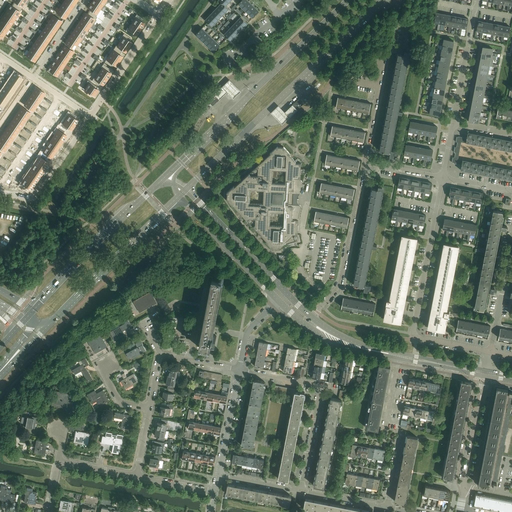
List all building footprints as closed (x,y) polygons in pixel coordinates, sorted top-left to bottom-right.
[(20,0),(12,0),(15,2),(14,4),(21,10),(26,3),(25,3),(20,0)] [(95,0),(93,0),(91,3),(99,9),(100,10),(103,6),(104,5),(95,0)] [(65,1),(62,5),(70,10),(73,6),(65,1)] [(246,11),(252,4),(249,1),(242,7),(246,11)] [(229,9),(226,6),(222,2),(219,6),(225,13),(229,9)] [(91,3),(88,8),(91,10),(89,12),(96,17),(98,14),(97,13),(99,9),(91,3)] [(10,5),(8,9),(17,16),(21,10),(14,4),(12,7),(10,5)] [(250,14),(256,8),(252,4),(246,11),(250,14)] [(62,5),(59,8),(68,14),(70,10),(62,5)] [(225,13),(219,6),(215,10),(222,16),(225,13)] [(59,8),(56,13),(65,18),(68,14),(59,8)] [(259,11),(256,8),(250,14),(253,18),(259,11)] [(8,9),(5,14),(14,20),(17,16),(8,9)] [(222,16),(215,10),(212,13),(219,20),(219,19),(222,16)] [(86,13),(83,17),(94,24),(96,20),(95,20),(97,17),(96,17),(89,12),(88,15),(86,13)] [(219,20),(212,13),(209,17),(215,23),(219,20)] [(5,14),(2,18),(11,25),(14,20),(5,14)] [(53,15),(50,20),(59,25),(62,21),(53,15)] [(131,23),(132,24),(140,29),(144,24),(141,22),(143,19),(137,15),(131,23)] [(83,17),(80,21),(90,27),(90,28),(91,28),(94,24),(83,17)] [(215,23),(209,17),(205,20),(212,27),(215,23)] [(248,23),(241,17),(238,20),(244,27),(248,23)] [(2,18),(0,20),(0,23),(8,29),(11,25),(2,18)] [(50,20),(48,24),(56,29),(59,25),(50,20)] [(244,27),(238,20),(234,24),(241,30),(244,27)] [(80,21),(78,25),(87,31),(90,28),(90,27),(80,21)] [(0,23),(0,30),(5,34),(8,29),(0,23)] [(48,24),(45,28),(54,33),(56,29),(48,24)] [(127,28),(125,31),(132,35),(134,33),(137,35),(140,29),(132,24),(128,29),(127,28)] [(241,30),(234,24),(231,28),(237,34),(241,30)] [(78,25),(75,28),(84,34),(85,35),(87,31),(78,25)] [(45,28),(42,32),(51,37),(54,33),(45,28)] [(75,28),(73,32),(81,38),(82,38),(84,34),(75,28)] [(206,32),(202,28),(196,35),(199,38),(206,32)] [(237,34),(231,28),(227,31),(234,37),(237,34)] [(234,37),(227,31),(224,35),(227,38),(231,41),(234,37)] [(42,32),(40,36),(48,41),(51,37),(42,32)] [(73,32),(70,36),(80,42),(81,43),(83,39),(84,39),(82,38),(81,38),(73,32)] [(209,35),(206,32),(199,38),(203,42),(209,35)] [(119,41),(120,42),(129,47),(132,43),(129,41),(130,38),(124,34),(119,41)] [(213,38),(209,35),(203,42),(207,45),(213,38)] [(40,36),(37,40),(45,45),(48,41),(40,36)] [(70,36),(68,39),(76,45),(77,46),(80,42),(70,36)] [(216,42),(213,38),(207,45),(210,48),(216,42)] [(68,39),(65,43),(74,49),(76,45),(68,39)] [(37,40),(34,43),(43,49),(45,45),(37,40)] [(116,45),(114,48),(121,52),(122,50),(125,52),(129,47),(120,42),(117,46),(116,45)] [(220,45),(216,42),(210,48),(214,52),(220,45)] [(34,43),(31,47),(40,53),(43,49),(34,43)] [(64,46),(60,52),(69,58),(70,58),(73,52),(64,46)] [(31,47),(29,51),(37,57),(40,53),(31,47)] [(114,48),(109,55),(119,61),(122,57),(119,55),(121,52),(114,48)] [(29,51),(26,56),(34,61),(37,57),(29,51)] [(60,52),(56,58),(65,64),(69,58),(60,52)] [(380,148),(380,151),(381,151),(383,152),(384,152),(388,152),(389,153),(390,153),(390,155),(390,157),(395,157),(396,157),(397,157),(397,156),(398,155),(398,154),(398,153),(398,152),(397,152),(397,151),(396,151),(391,150),(392,149),(392,148),(398,115),(398,113),(402,114),(403,111),(399,110),(400,104),(401,98),(401,97),(402,91),(403,91),(404,85),(405,79),(405,78),(406,72),(407,66),(408,66),(409,59),(409,58),(409,57),(410,53),(408,53),(407,53),(404,52),(404,55),(399,54),(398,54),(398,58),(397,61),(396,65),(396,68),(395,71),(395,74),(394,77),(393,80),(393,84),(392,87),(392,90),(391,93),(390,96),(390,100),(389,103),(388,106),(388,109),(387,112),(387,116),(386,119),(385,122),(385,125),(384,129),(384,132),(383,135),(382,138),(382,141),(381,144),(380,148)] [(109,55),(105,62),(111,66),(113,64),(116,66),(119,61),(109,55)] [(56,58),(52,64),(62,71),(66,65),(65,64),(56,58)] [(52,64),(48,70),(51,72),(50,73),(54,75),(54,74),(58,77),(62,71),(52,64)] [(102,68),(98,73),(107,79),(111,74),(108,72),(109,69),(103,65),(101,67),(102,68)] [(14,73),(11,77),(20,82),(23,78),(14,73)] [(94,78),(92,81),(98,85),(100,83),(103,85),(107,79),(98,73),(95,79),(94,78)] [(11,77),(9,81),(17,86),(20,82),(11,77)] [(229,80),(215,94),(220,99),(227,92),(234,99),(241,92),(229,80)] [(9,81),(6,85),(15,90),(17,86),(9,81)] [(88,84),(84,89),(85,90),(84,92),(90,95),(91,94),(94,96),(98,90),(88,84)] [(6,85),(3,89),(12,94),(15,90),(6,85)] [(36,87),(34,91),(42,97),(45,93),(36,87)] [(3,89),(1,93),(9,98),(12,94),(3,89)] [(34,91),(31,95),(40,100),(42,97),(34,91)] [(1,93),(0,93),(0,98),(6,102),(9,98),(1,93)] [(208,101),(213,106),(220,99),(215,94),(208,101)] [(31,95),(29,98),(37,104),(40,100),(31,95)] [(29,98),(27,102),(35,107),(37,104),(29,98)] [(299,99),(293,105),(292,105),(297,110),(304,104),(299,99)] [(27,102),(24,105),(33,111),(35,107),(27,102)] [(271,113),(282,125),(297,110),(292,105),(285,113),(278,106),(271,113)] [(22,107),(19,111),(28,117),(30,113),(22,107)] [(19,111),(17,114),(25,120),(28,117),(19,111)] [(68,114),(65,119),(75,125),(78,121),(74,119),(76,116),(70,112),(68,114)] [(17,114),(14,118),(23,124),(25,120),(17,114)] [(14,118),(12,121),(21,127),(23,124),(14,118)] [(62,124),(60,126),(67,130),(68,128),(71,130),(75,125),(65,119),(62,124)] [(12,121),(10,125),(18,130),(21,127),(12,121)] [(10,125),(7,128),(16,134),(18,130),(10,125)] [(54,135),(54,136),(63,141),(66,136),(63,134),(65,131),(59,127),(57,130),(58,130),(54,135)] [(7,128),(5,132),(14,137),(16,134),(7,128)] [(5,132),(3,135),(11,141),(14,137),(5,132)] [(468,133),(467,138),(466,143),(473,144),(475,134),(468,133)] [(52,134),(48,140),(59,147),(63,141),(54,136),(54,135),(52,134)] [(482,136),(475,134),(473,144),(480,145),(482,136)] [(3,135),(0,139),(9,144),(11,141),(3,135)] [(489,137),(482,136),(480,145),(487,147),(489,137)] [(497,138),(489,137),(487,147),(495,148),(497,138)] [(0,139),(0,138),(0,143),(6,148),(9,144),(0,139)] [(502,150),(504,140),(497,138),(495,148),(502,150)] [(45,145),(44,145),(46,147),(47,146),(55,152),(59,147),(48,140),(45,145)] [(511,141),(504,140),(502,150),(509,151),(511,141)] [(40,154),(41,155),(41,154),(48,159),(49,157),(51,158),(55,152),(47,146),(46,147),(43,152),(42,151),(40,154)] [(242,178),(240,180),(241,181),(239,182),(235,187),(234,186),(227,192),(228,193),(227,198),(227,199),(233,206),(234,205),(239,211),(238,212),(240,215),(241,214),(247,220),(253,227),(259,233),(258,234),(259,236),(260,236),(260,237),(261,236),(264,238),(267,242),(266,242),(270,247),(272,249),(273,249),(278,249),(279,250),(282,247),(286,243),(287,244),(295,242),(295,241),(296,241),(296,240),(297,240),(297,239),(297,238),(298,235),(299,218),(301,206),(300,205),(294,204),(293,204),(293,203),(293,202),(293,196),(294,196),(294,195),(293,195),(293,194),(296,194),(300,194),(302,184),(302,182),(301,180),(300,180),(301,164),(296,164),(298,162),(297,161),(296,160),(295,161),(290,155),(290,154),(284,147),(283,148),(278,147),(277,147),(270,153),(271,154),(265,159),(264,158),(262,160),(263,161),(256,167),(249,173),(243,179),(242,178)] [(41,155),(37,161),(46,167),(49,163),(46,161),(48,159),(41,154),(41,155)] [(463,160),(462,165),(461,170),(468,172),(470,162),(463,160)] [(35,164),(34,164),(44,171),(46,167),(37,161),(35,164)] [(477,163),(470,162),(468,172),(475,173),(477,163)] [(33,164),(31,167),(41,174),(44,171),(34,164),(35,164),(34,163),(33,164)] [(484,165),(477,163),(475,173),(482,174),(484,165)] [(491,166),(484,165),(482,174),(489,176),(491,166)] [(499,167),(491,166),(489,176),(497,177),(499,167)] [(31,167),(28,171),(39,178),(41,174),(31,167)] [(506,169),(499,167),(497,177),(504,179),(506,169)] [(26,175),(27,176),(27,175),(36,182),(39,178),(28,171),(26,175)] [(24,179),(34,186),(36,182),(27,175),(27,176),(24,179)] [(23,179),(21,182),(23,184),(21,186),(27,191),(29,188),(31,190),(34,186),(24,179),(23,178),(23,179)] [(355,282),(354,285),(355,285),(357,286),(358,286),(361,286),(360,290),(365,291),(369,291),(370,291),(371,291),(372,290),(372,289),(372,288),(372,287),(372,286),(371,286),(371,285),(370,285),(365,284),(366,283),(372,247),(374,247),(376,248),(377,245),(375,245),(373,244),(383,192),(383,191),(384,187),(379,186),(378,189),(376,189),(373,189),(373,188),(372,192),(371,195),(371,199),(370,202),(369,205),(369,208),(368,211),(368,214),(367,218),(366,221),(366,224),(365,227),(364,230),(364,234),(363,237),(363,240),(362,243),(361,247),(361,250),(360,253),(359,256),(359,259),(358,263),(358,266),(357,269),(356,272),(356,275),(355,278),(355,282)] [(490,287),(501,228),(502,228),(502,229),(506,230),(507,227),(502,226),(501,226),(504,216),(502,215),(503,212),(494,211),(475,307),(479,308),(478,310),(479,310),(479,309),(484,310),(484,307),(486,307),(489,291),(495,293),(496,288),(490,287)] [(403,236),(395,280),(391,300),(387,300),(386,304),(386,305),(388,305),(385,320),(400,323),(416,238),(403,236)] [(445,244),(432,309),(429,328),(444,331),(447,317),(448,317),(448,316),(449,312),(446,311),(458,246),(445,244)] [(213,278),(211,285),(199,348),(211,350),(212,341),(213,342),(216,342),(217,336),(214,336),(213,336),(224,280),(213,278)] [(145,296),(146,298),(139,302),(140,302),(144,309),(149,307),(148,306),(152,304),(152,305),(156,303),(150,292),(143,297),(145,296)] [(125,334),(123,331),(132,326),(130,321),(121,326),(120,324),(118,324),(116,325),(115,327),(116,329),(112,331),(119,343),(124,340),(121,336),(124,334),(125,334)] [(108,347),(101,335),(96,338),(96,337),(95,337),(96,338),(94,339),(94,338),(88,342),(91,347),(92,347),(96,354),(98,352),(97,349),(100,348),(101,349),(101,348),(101,347),(102,346),(104,349),(108,347)] [(143,345),(141,341),(136,344),(138,348),(133,350),(127,354),(129,358),(133,357),(133,358),(133,359),(146,351),(143,345)] [(85,367),(86,367),(86,366),(89,365),(85,358),(81,361),(83,364),(72,370),(75,375),(82,371),(88,383),(93,380),(87,369),(85,367)] [(137,371),(142,368),(139,362),(134,364),(137,371)] [(387,383),(390,371),(390,367),(379,365),(378,370),(376,381),(387,383)] [(169,370),(168,377),(177,379),(178,376),(177,376),(178,371),(169,370)] [(121,381),(125,389),(138,382),(134,374),(127,378),(125,373),(122,375),(124,380),(121,381)] [(177,379),(168,377),(166,385),(168,385),(167,389),(169,389),(174,390),(176,381),(177,382),(177,379)] [(408,386),(415,388),(416,380),(410,378),(408,386)] [(254,380),(248,411),(241,445),(252,447),(265,382),(254,380)] [(472,383),(458,380),(457,385),(461,386),(458,397),(468,399),(472,383)] [(384,399),(387,387),(387,383),(376,381),(373,397),(384,399)] [(440,384),(434,383),(432,391),(438,392),(438,393),(440,394),(442,387),(439,386),(440,384)] [(497,481),(502,455),(502,454),(511,456),(511,414),(510,414),(511,404),(511,392),(508,391),(508,390),(497,387),(478,485),(489,487),(489,486),(490,487),(491,484),(490,484),(490,480),(497,481)] [(175,390),(174,390),(169,389),(168,393),(164,392),(162,399),(165,399),(165,400),(166,400),(166,399),(173,401),(173,400),(172,400),(173,394),(174,394),(175,390)] [(97,395),(97,394),(95,391),(87,395),(92,403),(97,400),(100,405),(109,400),(103,390),(100,392),(100,393),(97,395)] [(57,391),(55,399),(54,404),(60,405),(59,407),(65,408),(65,407),(71,408),(71,410),(77,411),(79,400),(78,400),(78,401),(73,400),(74,395),(57,391)] [(301,393),(295,392),(294,396),(293,400),(304,402),(305,394),(305,393),(301,392),(301,393)] [(381,415),(384,403),(384,399),(373,397),(370,412),(381,415)] [(468,399),(458,397),(455,413),(465,415),(468,399)] [(331,398),(330,402),(328,412),(339,414),(342,400),(339,399),(338,399),(331,398)] [(293,400),(293,403),(290,416),(301,418),(304,402),(293,400)] [(160,414),(159,414),(169,416),(171,409),(173,409),(174,405),(168,404),(167,408),(161,407),(160,414)] [(403,414),(409,415),(411,407),(404,406),(403,414)] [(124,415),(124,414),(115,412),(114,418),(115,417),(123,419),(122,426),(121,426),(120,429),(124,429),(124,428),(129,429),(132,416),(127,415),(124,415)] [(328,412),(327,416),(325,427),(336,429),(339,414),(328,412)] [(378,431),(381,418),(381,415),(370,412),(367,428),(378,431)] [(465,415),(455,413),(452,429),(462,431),(465,415)] [(290,416),(290,419),(287,432),(298,434),(301,418),(290,416)] [(40,424),(40,422),(42,422),(43,419),(32,417),(32,418),(25,417),(23,426),(34,429),(35,423),(40,424)] [(157,425),(156,428),(157,428),(156,430),(165,431),(167,424),(168,421),(162,419),(161,423),(158,422),(157,425)] [(88,445),(90,434),(81,432),(81,430),(84,430),(85,425),(82,420),(79,422),(81,425),(81,426),(75,425),(74,431),(76,431),(74,442),(76,442),(76,443),(80,444),(80,443),(88,445)] [(325,427),(325,431),(322,442),(333,444),(336,429),(325,427)] [(462,431),(452,429),(449,445),(459,447),(462,431)] [(165,431),(156,430),(156,432),(155,432),(155,435),(155,436),(159,436),(158,440),(164,441),(165,437),(164,437),(165,431)] [(287,432),(287,434),(284,447),(295,449),(298,434),(287,432)] [(112,451),(112,452),(119,454),(119,451),(120,450),(119,450),(120,445),(122,446),(123,439),(107,436),(107,437),(103,436),(102,443),(106,444),(106,443),(114,444),(113,448),(112,447),(112,451)] [(405,445),(404,452),(415,454),(418,438),(407,436),(406,443),(405,442),(404,445),(405,445)] [(36,440),(35,448),(34,453),(45,455),(47,442),(36,440)] [(154,444),(153,445),(154,445),(153,451),(152,451),(161,453),(162,449),(163,450),(165,443),(159,442),(158,445),(154,444)] [(322,442),(322,445),(320,456),(330,458),(333,444),(322,442)] [(359,445),(353,444),(350,443),(349,452),(348,456),(356,458),(356,455),(357,455),(359,445)] [(459,447),(449,445),(446,461),(456,463),(459,447)] [(284,447),(284,450),(281,463),(292,465),(295,449),(284,447)] [(190,452),(184,451),(183,453),(183,456),(182,459),(189,460),(190,452)] [(402,462),(401,468),(412,470),(415,454),(404,452),(403,459),(402,459),(401,462),(402,462)] [(163,457),(155,456),(154,459),(151,458),(149,466),(150,466),(150,467),(153,467),(153,466),(158,467),(160,460),(162,461),(163,457)] [(216,457),(209,456),(208,464),(214,465),(216,457)] [(320,456),(319,460),(317,471),(327,473),(330,458),(320,456)] [(456,463),(446,461),(443,478),(453,480),(456,463)] [(281,463),(280,469),(278,479),(289,481),(292,465),(281,463)] [(399,478),(398,485),(409,487),(412,470),(401,468),(400,475),(399,475),(398,478),(399,478)] [(317,471),(316,475),(314,486),(325,488),(327,473),(317,471)] [(226,494),(241,497),(242,487),(228,484),(226,494)] [(6,494),(7,487),(1,485),(0,490),(0,489),(0,500),(13,503),(15,495),(10,494),(11,493),(8,493),(8,494),(6,494)] [(409,487),(398,485),(397,492),(396,491),(395,494),(396,494),(395,501),(405,503),(409,487)] [(258,490),(242,487),(241,497),(257,500),(258,490)] [(274,493),(258,490),(257,500),(273,503),(274,493)] [(24,502),(26,502),(26,503),(35,504),(36,500),(37,493),(37,492),(29,491),(28,494),(25,494),(24,502)] [(292,496),(274,493),(273,503),(290,506),(292,496)] [(511,511),(511,501),(476,494),(474,506),(506,511),(511,511)] [(320,502),(306,499),(304,509),(318,511),(320,502)] [(60,506),(59,510),(69,511),(68,511),(72,511),(74,503),(71,502),(61,500),(60,506)] [(334,511),(336,505),(320,502),(318,511),(320,511),(334,511)]
